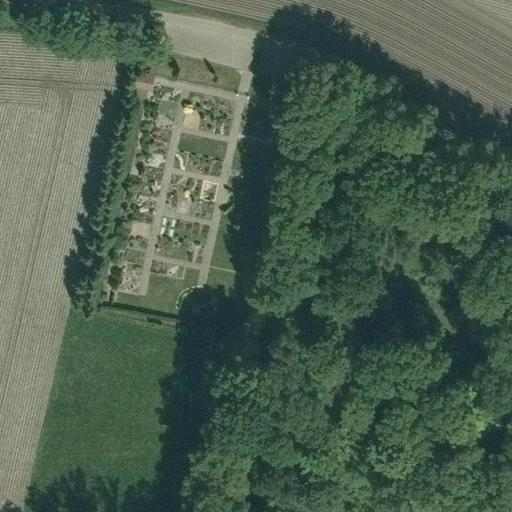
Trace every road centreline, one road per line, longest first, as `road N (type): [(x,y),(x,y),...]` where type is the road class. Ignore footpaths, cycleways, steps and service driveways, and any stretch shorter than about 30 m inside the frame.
road 1 (unclassified): [(81,0),(317,50)]
road 2 (track): [(511,150),(317,50)]
